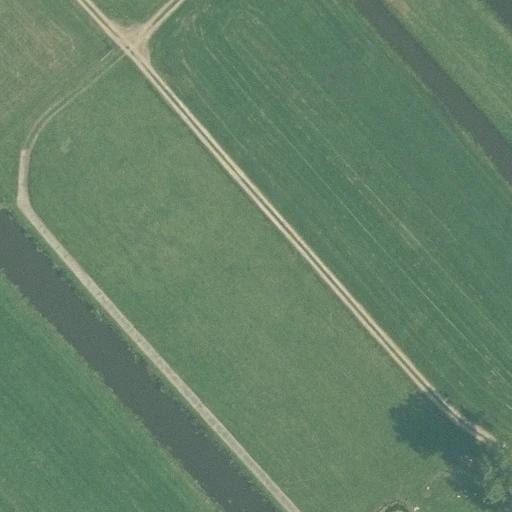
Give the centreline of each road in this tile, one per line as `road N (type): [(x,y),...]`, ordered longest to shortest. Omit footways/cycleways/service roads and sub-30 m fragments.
road 1 (track): [(294,511),(27,212),(22,195),(31,139),(171,0)]
road 2 (track): [(511,458),(458,419),(85,0)]
